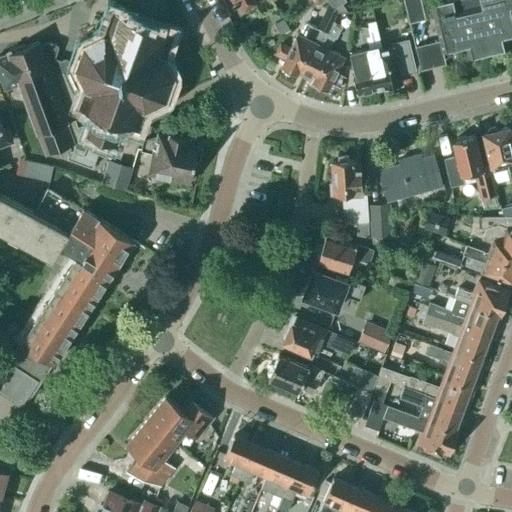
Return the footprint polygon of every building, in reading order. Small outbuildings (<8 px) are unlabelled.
[(238,0),(245,11),(255,5),(252,0),(238,0)] [(327,0),(334,9),(346,1),(345,0),(327,0)] [(404,0),(410,23),(426,19),(420,0),(404,0)] [(511,0),(449,0),(432,4),(443,52),(466,47),(469,59),(508,49),(505,37),(511,35),(511,0)] [(299,71),(306,75),(337,13),(328,5),(317,29),(304,22),(298,34),(297,34),(290,47),(280,41),(273,54),(284,60),(281,66),(285,68),(285,71),(291,74),(294,72),(297,74),(299,71)] [(39,46),(74,143),(75,148),(74,151),(69,149),(66,158),(92,167),(100,145),(87,140),(90,134),(115,143),(123,124),(138,129),(144,111),(145,112),(146,109),(166,101),(174,78),(165,58),(166,57),(163,56),(172,32),(151,25),(152,20),(137,14),(135,19),(113,11),(105,35),(102,34),(101,37),(83,45),(76,65),(55,58),(59,48),(59,47),(58,46),(58,45),(57,45),(49,42),(39,46)] [(337,13),(306,75),(313,78),(311,81),(315,83),(315,86),(321,89),(324,87),(328,89),(343,57),(328,49),(334,38),(336,39),(343,27),(337,24),(340,16),(337,13)] [(290,31),(284,20),(283,19),(275,24),(281,36),(290,31)] [(367,48),(376,88),(384,86),(384,87),(401,83),(398,70),(412,67),(407,44),(382,49),(375,21),(369,23),(369,28),(369,27),(370,37),(369,37),(371,48),(367,48)] [(357,93),(376,88),(367,48),(371,48),(369,37),(370,37),(369,27),(360,27),(359,42),(361,50),(353,52),(352,57),(357,74),(354,75),(357,93)] [(74,143),(39,46),(38,42),(24,46),(24,47),(23,44),(7,50),(8,54),(0,56),(0,79),(4,89),(19,83),(37,134),(39,133),(47,153),(74,143)] [(0,120),(0,166),(1,166),(0,163),(0,144),(10,141),(5,129),(3,129),(0,120)] [(483,133),(490,159),(491,166),(504,163),(509,181),(511,180),(511,139),(509,127),(483,133)] [(142,150),(153,153),(150,172),(189,180),(193,160),(199,161),(202,147),(187,144),(188,138),(170,134),(170,136),(159,134),(144,139),(142,150)] [(474,171),(480,197),(481,197),(484,209),(499,206),(496,193),(497,193),(491,166),(490,159),(481,161),(475,135),(452,141),(456,156),(444,159),(451,186),(463,183),(461,175),(474,171)] [(23,159),(25,160),(21,174),(50,182),(53,167),(66,171),(69,162),(59,159),(60,158),(25,150),(23,159)] [(387,201),(442,186),(433,154),(422,158),(421,154),(398,160),(400,164),(379,170),(387,201)] [(100,183),(125,191),(133,168),(108,160),(100,183)] [(368,222),(365,192),(362,192),(360,166),(354,167),(354,160),(332,161),(334,183),(330,183),(330,194),(349,193),(350,198),(343,198),(344,224),(368,222)] [(0,230),(53,259),(62,245),(76,254),(0,372),(0,389),(23,405),(51,361),(53,362),(133,240),(99,217),(98,218),(68,199),(67,200),(47,186),(33,212),(0,193),(0,230)] [(391,236),(389,204),(369,205),(371,237),(391,236)] [(511,205),(502,208),(503,217),(511,216),(511,205)] [(444,231),(448,218),(430,212),(426,225),(444,231)] [(491,242),(487,252),(511,261),(511,216),(503,217),(479,217),(479,228),(484,228),(481,238),(491,242)] [(368,263),(373,251),(358,245),(357,247),(326,236),(317,261),(348,272),(353,257),(368,263)] [(511,261),(487,252),(466,244),(463,254),(484,262),(481,272),(511,282),(511,261)] [(425,256),(426,257),(436,260),(459,268),(462,260),(428,248),(425,256)] [(434,265),(436,260),(426,257),(424,262),(421,261),(414,281),(429,287),(437,266),(434,265)] [(359,300),(365,284),(357,281),(355,286),(314,271),(304,297),(336,309),(341,294),(359,300)] [(409,291),(413,282),(391,275),(387,284),(409,291)] [(459,288),(455,297),(501,314),(509,292),(478,280),(474,293),(459,288)] [(428,288),(414,282),(411,288),(426,293),(428,288)] [(457,288),(447,284),(444,293),(454,296),(457,288)] [(501,314),(455,297),(451,310),(430,302),(426,311),(493,336),(501,314)] [(406,315),(413,318),(416,309),(409,306),(406,315)] [(493,336),(426,311),(422,323),(458,336),(454,347),(485,359),(493,336)] [(301,323),(294,320),(284,342),(314,356),(320,344),(347,356),(352,345),(301,321),(301,323)] [(393,332),(367,321),(358,341),(384,352),(393,332)] [(400,358),(406,346),(396,342),(391,354),(400,358)] [(444,375),(475,386),(481,370),(478,369),(480,362),(430,344),(426,353),(449,362),(444,375)] [(318,382),(322,372),(310,366),(309,368),(278,354),(268,378),(297,391),(299,388),(308,392),(313,380),(318,382)] [(373,387),(378,376),(354,366),(348,382),(358,386),(357,387),(370,393),(373,387)] [(378,376),(391,381),(391,380),(404,385),(466,408),(475,386),(444,375),(439,387),(410,376),(410,377),(381,367),(378,376)] [(386,392),(391,381),(378,376),(373,387),(386,392)] [(428,419),(459,430),(466,408),(404,385),(399,397),(431,409),(428,419)] [(370,393),(357,387),(348,412),(361,417),(370,393)] [(165,396),(146,419),(173,440),(183,428),(196,438),(212,418),(191,401),(184,410),(165,396)] [(450,454),(459,430),(428,419),(427,420),(375,401),(365,425),(378,430),(384,418),(423,432),(419,443),(450,454)] [(173,440),(146,419),(128,442),(142,454),(128,471),(126,470),(126,471),(161,482),(161,481),(175,464),(162,454),(173,440)] [(231,475),(240,479),(255,444),(234,435),(223,458),(235,464),(231,475)] [(255,444),(240,479),(249,483),(254,472),(266,477),(276,453),(255,444)] [(272,493),(282,497),(296,462),(276,453),(266,477),(267,477),(262,487),(273,492),(272,493)] [(296,462),(282,497),(291,501),(296,490),(308,495),(318,471),(296,462)] [(318,511),(342,511),(354,487),(332,477),(318,511)] [(354,487),(342,511),(367,511),(375,496),(354,487)] [(143,505),(109,491),(100,511),(156,511),(158,507),(144,501),(143,505)] [(392,511),(395,504),(375,496),(367,511),(392,511)] [(213,511),(215,508),(195,500),(190,511),(213,511)]
